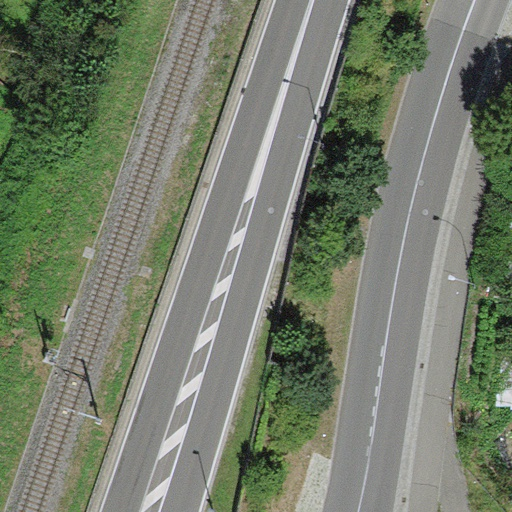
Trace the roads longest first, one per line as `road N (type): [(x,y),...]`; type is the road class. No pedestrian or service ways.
road 1 (primary): [(149,511),(315,0)]
road 2 (secondary): [(359,511),(414,199),(475,0)]
